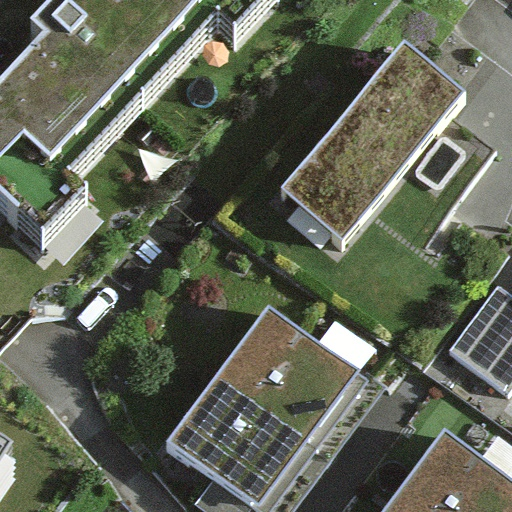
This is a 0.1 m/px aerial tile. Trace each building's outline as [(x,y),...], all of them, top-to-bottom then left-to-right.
[(0,210),(33,242),(71,202),(56,188),(218,21),(232,35),(266,0),(101,0),(84,19),(70,6),(32,45),(46,58),(0,104),(0,210)] [(342,244),(459,108),(405,62),(288,198),(342,244)] [(269,319),(219,386),(314,457),(364,390),(269,319)] [(248,511),(271,511),(314,457),(219,386),(169,452),(248,511)] [(511,511),(511,492),(447,443),(397,510),(399,511),(511,511)]
